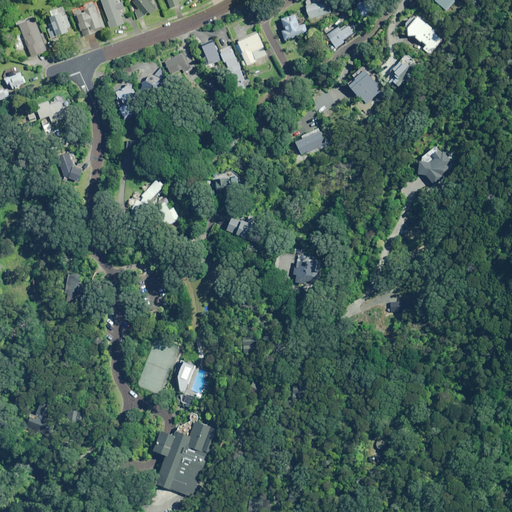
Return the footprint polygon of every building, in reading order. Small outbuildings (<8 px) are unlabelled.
[(117,4),(115,0),(102,0),(109,20),(108,21),(111,29),(125,24),(120,11),(125,9),(123,2),(117,4)] [(150,0),(136,0),(134,2),(140,9),(136,13),(141,19),(149,12),(151,15),(159,9),(150,0)] [(167,0),(170,9),(175,7),(177,13),(180,11),(179,6),(181,5),(179,0),(167,0)] [(327,0),(307,6),(311,19),(331,13),(327,0)] [(373,12),(365,0),(363,0),(356,4),(363,18),(373,12)] [(454,0),(434,0),(435,0),(445,10),(454,0)] [(96,5),(94,2),(84,5),(85,9),(75,13),(81,31),(82,30),(84,37),(99,32),(97,28),(103,27),(99,15),(101,15),(98,4),(96,5)] [(50,12),(52,17),(48,18),(50,24),(48,25),(53,38),(69,32),(68,28),(71,27),(64,7),(50,12)] [(305,25),(304,22),(303,23),(300,14),(297,15),(282,19),(286,31),(283,32),(285,41),(308,33),(305,25)] [(419,17),(418,18),(409,28),(409,36),(416,36),(421,42),(422,41),(427,45),(424,48),(430,54),(443,40),(436,34),(438,32),(428,23),(427,24),(419,17)] [(48,50),(35,18),(19,25),(32,57),(48,50)] [(354,33),(349,27),(342,32),(339,27),(328,35),(337,48),(345,43),(343,41),(354,33)] [(264,49),(265,48),(259,35),(239,44),(240,46),(238,46),(242,55),(244,55),(249,67),(258,63),(258,61),(268,57),(264,49)] [(221,60),(213,40),(202,45),(210,65),(221,60)] [(227,69),(239,65),(233,49),(221,53),(227,69)] [(191,70),(183,55),(167,63),(172,75),(183,69),(185,73),(191,70)] [(407,61),(400,67),(408,75),(414,70),(407,61)] [(239,65),(227,69),(234,86),(246,82),(239,65)] [(152,85),(166,78),(161,67),(134,80),(140,93),(152,87),(152,85)] [(353,77),(355,80),(350,85),(367,104),(381,91),(377,86),(379,85),(367,71),(363,68),(353,77)] [(16,74),(17,75),(10,78),(10,76),(4,79),(5,80),(7,84),(8,83),(9,85),(11,84),(13,89),(15,88),(15,90),(21,88),(20,85),(26,83),(21,73),(21,72),(16,74)] [(119,108),(137,99),(130,85),(112,94),(119,108)] [(5,91),(4,89),(0,90),(0,99),(0,101),(11,97),(8,90),(5,91)] [(55,100),(57,103),(50,105),(49,102),(43,104),(46,114),(62,108),(70,106),(69,102),(66,103),(64,97),(55,100)] [(137,100),(119,109),(126,122),(144,113),(137,100)] [(37,120),(35,113),(28,115),(31,122),(37,120)] [(303,155),(309,152),(310,153),(321,148),(320,147),(327,144),(321,131),(297,143),(303,155)] [(141,143),(132,141),(130,158),(139,159),(141,143)] [(443,155),(437,148),(431,153),(436,159),(432,163),(421,162),(420,175),(427,175),(436,186),(449,175),(451,163),(453,162),(445,153),(443,155)] [(79,182),(83,169),(71,165),(67,178),(79,182)] [(230,180),(217,179),(216,193),(229,194),(230,180)] [(165,190),(162,188),(164,186),(157,181),(130,212),(137,218),(157,194),(160,196),(165,190)] [(170,210),(166,202),(161,205),(171,224),(180,219),(174,208),(170,210)] [(232,215),(225,230),(258,246),(266,231),(232,215)] [(321,262),(314,261),(314,263),(299,262),(299,268),(296,268),(295,282),(320,284),(321,262)] [(65,299),(78,302),(78,297),(88,299),(90,288),(80,286),(81,278),(69,276),(65,299)] [(258,353),(257,337),(244,338),(244,349),(250,349),(250,353),(258,353)] [(177,374),(180,375),(179,377),(181,393),(186,395),(196,367),(185,363),(182,362),(177,374)] [(305,386),(293,385),(293,399),(304,399),(305,386)] [(195,398),(187,395),(185,402),(193,405),(195,398)] [(46,431),(49,420),(46,419),(50,406),(41,403),(36,416),(33,415),(29,426),(46,431)] [(80,425),(83,412),(74,410),(71,423),(80,425)] [(191,437),(178,432),(176,437),(162,432),(155,452),(168,457),(159,484),(194,497),(219,430),(197,422),(191,437)] [(382,440),(381,440),(380,440),(379,440),(378,441),(377,442),(377,443),(376,444),(376,445),(376,446),(377,447),(377,448),(378,449),(379,450),(380,450),(381,450),(382,451),(383,450),(384,450),(385,450),(385,449),(386,448),(387,448),(387,447),(387,446),(387,445),(387,444),(387,443),(386,442),(386,441),(385,441),(384,440),(383,440),(382,440)] [(262,511),(263,502),(255,501),(253,511),(262,511)]
